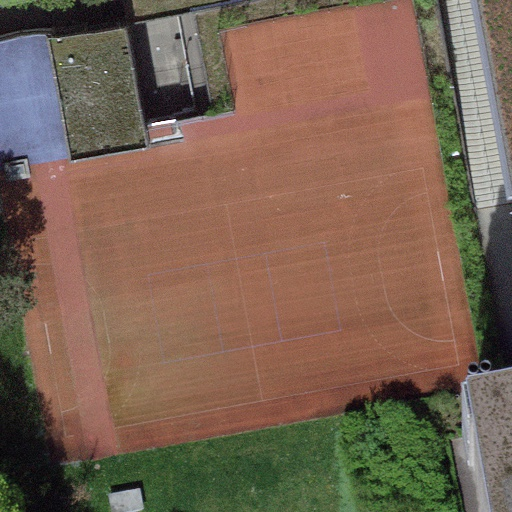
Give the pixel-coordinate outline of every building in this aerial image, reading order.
[(123,0),(126,14),(127,17),(193,4),(215,0),(123,0)] [(215,0),(193,4),(199,39),(215,129),(452,87),(436,0),(215,0)] [(511,0),(475,0),(509,185),(511,184),(511,0)] [(0,170),(150,144),(127,17),(126,14),(0,36),(0,170)] [(511,511),(511,426),(468,434),(481,511),(511,511)]
